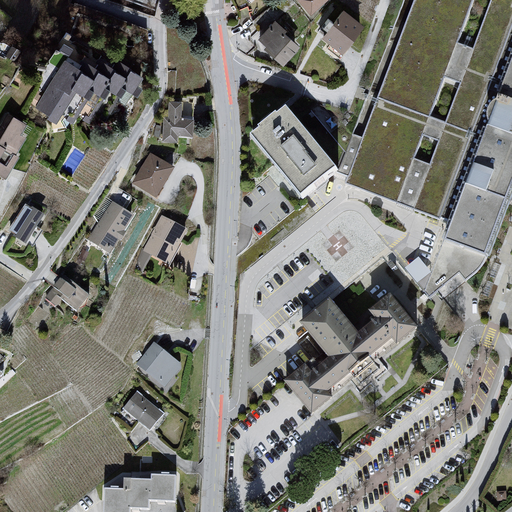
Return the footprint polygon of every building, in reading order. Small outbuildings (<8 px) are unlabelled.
[(292,0),(293,0),(309,16),(325,0),(292,0)] [(511,0),(415,0),(343,182),(412,208),(451,222),(444,244),(488,260),(511,192),(511,0)] [(318,40),(339,53),(359,25),(340,9),(318,40)] [(272,23),(256,40),(280,67),(297,48),(272,23)] [(61,62),(34,109),(52,125),(59,111),(67,116),(88,79),(61,62)] [(88,79),(67,116),(84,124),(89,112),(105,77),(92,72),(88,79)] [(109,72),(105,77),(89,112),(98,116),(117,88),(123,80),(109,72)] [(123,80),(117,88),(129,95),(140,79),(127,72),(123,80)] [(180,104),(166,103),(161,119),(161,142),(174,143),(175,136),(189,137),(188,121),(177,121),(180,104)] [(250,140),(298,201),(335,173),(285,111),(275,119),(274,116),(257,131),(259,134),(250,140)] [(0,135),(0,176),(4,179),(18,157),(14,155),(25,138),(20,135),(26,124),(12,116),(0,135)] [(72,150),(59,169),(70,176),(82,156),(72,150)] [(149,157),(132,185),(155,201),(173,172),(149,157)] [(133,219),(111,205),(85,242),(108,257),(133,219)] [(26,206),(8,233),(27,246),(45,219),(26,206)] [(187,232),(160,218),(141,254),(167,268),(187,232)] [(60,305),(74,316),(89,302),(61,279),(43,302),(55,311),(60,305)] [(376,318),(358,333),(330,299),(301,322),(329,357),(311,371),(306,365),(287,380),(312,410),(329,396),(323,390),(393,334),(397,339),(415,325),(389,294),(370,310),(376,318)] [(152,346),(134,368),(163,392),(181,369),(152,346)] [(122,411),(149,433),(162,418),(136,395),(122,411)] [(174,506),(174,480),(150,479),(150,483),(123,482),(122,494),(103,492),(103,511),(147,511),(148,504),(174,506)] [(506,491),(496,491),(497,500),(506,500),(506,491)]
